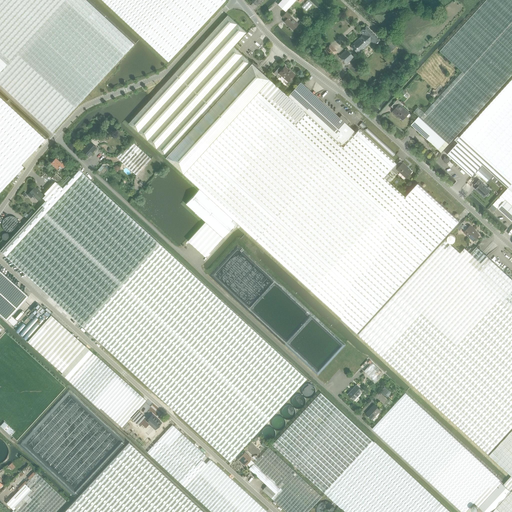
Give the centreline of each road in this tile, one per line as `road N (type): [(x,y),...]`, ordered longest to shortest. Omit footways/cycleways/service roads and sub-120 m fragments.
road 1 (unclassified): [(277,511),(0,259)]
road 2 (unclassified): [(511,246),(279,44),(240,0)]
road 3 (unclassified): [(0,209),(82,106),(162,73),(235,0)]
